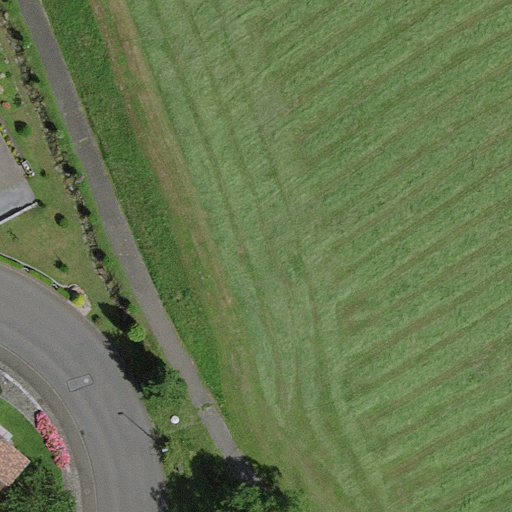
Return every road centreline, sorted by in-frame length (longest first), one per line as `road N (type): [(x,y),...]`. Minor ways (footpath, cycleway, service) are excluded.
road 1 (track): [(27,0),(134,269),(230,459),(270,511)]
road 2 (residential): [(0,305),(52,336),(99,391),(118,426),(134,511)]
